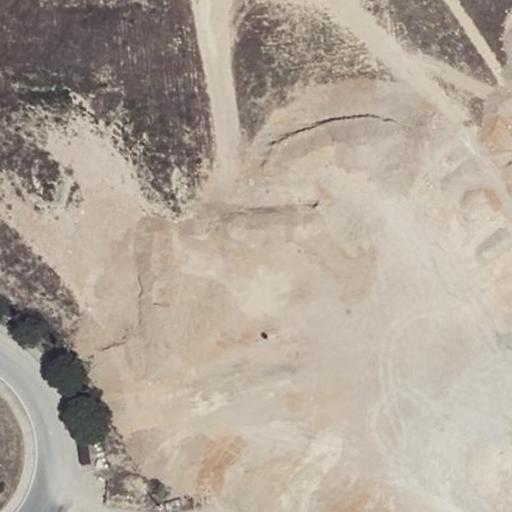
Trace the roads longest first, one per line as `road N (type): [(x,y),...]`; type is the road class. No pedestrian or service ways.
road 1 (tertiary): [(40,511),(56,472),(56,439),(32,380),(0,353)]
road 2 (track): [(226,157),(210,0)]
